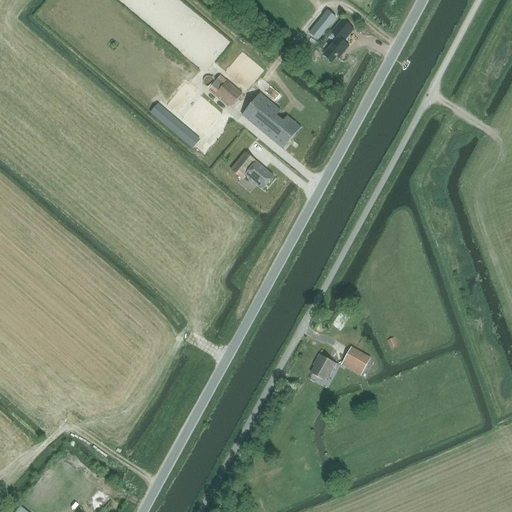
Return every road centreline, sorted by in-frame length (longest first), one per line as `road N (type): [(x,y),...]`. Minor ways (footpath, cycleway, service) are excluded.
road 1 (tertiary): [(142,511),(422,0)]
road 2 (unclassified): [(201,511),(479,0)]
road 3 (track): [(30,461),(66,422),(158,484)]
road 4 (track): [(476,178),(494,137),(429,93)]
